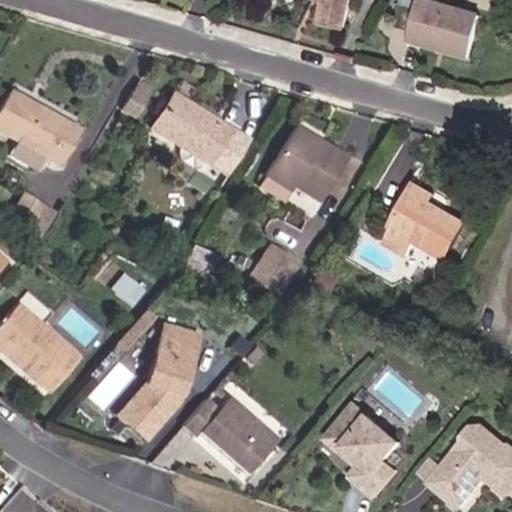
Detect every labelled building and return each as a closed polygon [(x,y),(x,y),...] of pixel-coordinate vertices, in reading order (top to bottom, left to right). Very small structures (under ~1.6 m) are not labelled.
[(347,0),(325,0),(321,22),(343,26),(347,0)] [(470,17),(413,0),(412,0),(398,43),(458,61),(470,17)] [(136,79),(123,110),(137,116),(150,85),(136,79)] [(0,97),(0,135),(48,166),(70,132),(4,92),(0,97)] [(149,125),(207,161),(226,128),(169,93),(149,125)] [(313,145),(317,138),(288,121),(284,128),(313,145)] [(260,170),(288,187),(293,181),(319,197),(343,154),(317,138),(313,145),(284,128),(260,170)] [(410,179),(406,187),(427,197),(432,190),(410,179)] [(427,197),(406,187),(386,224),(439,253),(460,215),(427,197)] [(409,237),(386,224),(378,239),(401,252),(409,237)] [(294,253),(267,237),(249,268),(276,283),(294,253)] [(8,307),(0,316),(0,356),(45,393),(73,359),(8,307)] [(191,337),(159,326),(141,384),(112,414),(138,439),(172,403),(191,337)] [(197,402),(175,429),(188,440),(192,435),(242,476),(271,440),(221,399),(210,412),(197,402)] [(398,445),(352,408),(323,444),(348,464),(352,460),(359,466),(348,480),(372,500),(395,473),(383,464),(398,445)] [(461,443),(425,485),(440,496),(452,479),(469,493),(480,478),(479,475),(485,473),(486,479),(504,493),(511,482),(511,448),(507,444),(503,444),(480,426),(469,427),(460,439),(461,443)] [(452,479),(440,496),(456,509),(469,493),(452,479)]
